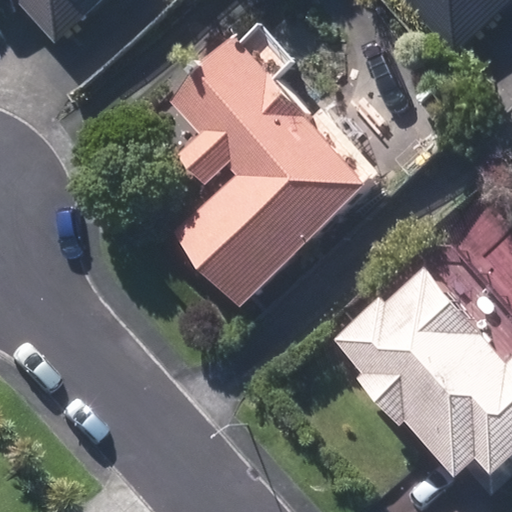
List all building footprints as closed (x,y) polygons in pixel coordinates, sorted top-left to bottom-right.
[(29,0),(70,48),(125,0),(29,0)] [(511,0),(412,0),(468,60),(511,20),(511,0)] [(192,235),(260,311),(396,191),(262,39),(188,104),(219,139),(197,158),(224,188),(245,169),(255,180),(192,235)] [(467,229),(484,249),(502,231),(485,213),(467,229)] [(489,476),(507,499),(511,495),(511,337),(458,273),(414,311),(410,305),(361,346),(392,380),(387,385),(428,433),(435,427),(483,482),(489,476)]
